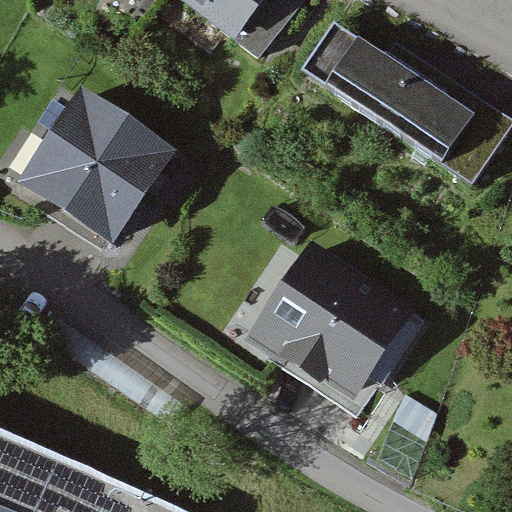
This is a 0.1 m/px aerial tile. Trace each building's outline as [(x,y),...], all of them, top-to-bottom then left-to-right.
[(308,8),(297,0),(168,0),(263,69),(308,8)] [(334,20),(302,68),(474,183),(511,126),(511,119),(397,43),(388,56),(334,20)] [(176,160),(85,102),(25,195),(115,253),(176,160)] [(356,399),(415,311),(312,242),(247,339),(285,364),(291,356),(356,399)] [(141,511),(0,450),(0,511),(141,511)]
